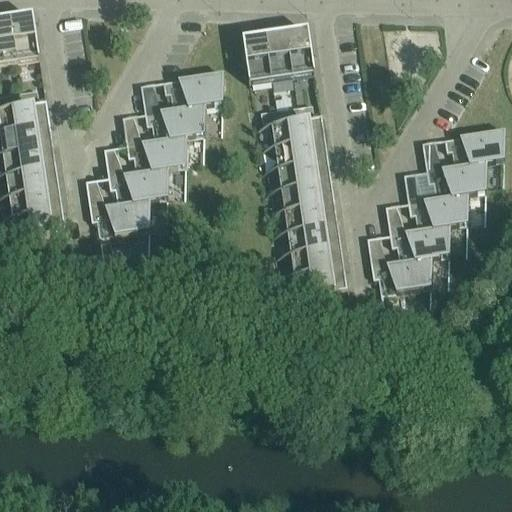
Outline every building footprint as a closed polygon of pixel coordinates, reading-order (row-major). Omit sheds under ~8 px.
[(32,24),(12,27),(18,69),(40,65),(34,21),(32,21),(32,24)] [(0,71),(18,69),(12,27),(0,28),(0,71)] [(307,39),(287,41),(293,83),(316,80),(309,36),(307,36),(307,39)] [(293,83),(287,41),(266,45),(272,86),(293,83)] [(272,86),(266,45),(246,48),(245,45),(243,45),(250,90),(272,86)] [(224,79),(175,87),(164,88),(166,101),(171,100),(173,116),(206,112),(206,113),(222,110),(221,140),(222,140),(224,79)] [(38,96),(23,98),(24,109),(39,106),(38,96)] [(24,109),(23,98),(1,101),(3,112),(24,109)] [(158,109),(145,111),(145,108),(144,108),(145,120),(161,118),(157,106),(158,109)] [(50,132),(47,110),(0,116),(0,137),(0,139),(50,132)] [(313,110),(298,113),(299,123),(315,121),(313,110)] [(204,172),(206,113),(206,112),(173,116),(161,118),(145,120),(147,132),(153,132),(155,148),(187,144),(187,145),(204,142),(203,172),(204,172)] [(299,123),(298,113),(276,116),(278,127),(299,123)] [(278,127),(276,116),(261,118),(263,129),(278,127)] [(325,147),(322,124),(256,134),(256,136),(272,133),(275,154),(325,147)] [(54,153),(50,132),(0,139),(3,161),(54,153)] [(506,137),(452,145),(445,146),(447,158),(452,157),(455,173),(455,174),(487,170),(504,168),(503,197),(504,197),(506,137)] [(125,140),(127,152),(143,150),(139,138),(140,141),(127,143),(127,140),(125,140)] [(186,204),(187,145),(187,144),(155,148),(143,150),(127,152),(129,164),(134,163),(137,180),(169,176),(185,174),(185,203),(186,204)] [(329,168),(325,147),(275,154),(278,175),(329,168)] [(57,175),(54,153),(3,161),(7,182),(57,175)] [(425,166),(427,178),(443,175),(439,163),(438,164),(439,167),(427,169),(426,166),(425,166)] [(332,189),(329,168),(278,175),(282,197),(332,189)] [(107,172),(109,184),(125,181),(121,170),(120,170),(121,173),(109,175),(108,172),(107,172)] [(486,200),(487,170),(455,174),(455,173),(443,175),(427,178),(429,190),(434,189),(436,205),(437,206),(469,201),(469,202),(486,200)] [(60,196),(57,175),(7,182),(10,203),(60,196)] [(168,235),(169,176),(137,180),(125,181),(109,184),(111,196),(116,195),(118,211),(118,212),(151,208),(167,206),(166,235),(168,235)] [(335,211),(332,189),(282,197),(285,218),(335,211)] [(407,198),(409,209),(425,207),(421,195),(420,195),(421,199),(408,200),(408,197),(407,198)] [(63,217),(60,196),(10,203),(13,225),(63,217)] [(90,203),(89,204),(90,215),(106,213),(102,201),(102,202),(103,205),(90,207),(90,203)] [(467,261),(469,202),(469,201),(437,206),(436,205),(425,207),(409,209),(410,222),(416,221),(418,237),(418,238),(451,233),(451,234),(467,232),(466,261),(467,261)] [(149,267),(151,208),(118,212),(118,211),(106,213),(90,215),(92,228),(98,227),(100,245),(149,238),(148,267),(149,267)] [(338,232),(335,211),(285,218),(288,240),(338,232)] [(66,240),(63,217),(13,225),(16,246),(0,248),(0,249),(66,240)] [(388,229),(390,241),(406,239),(402,227),(403,230),(390,232),(390,229),(388,229)] [(341,254),(338,232),(288,240),(291,261),(341,254)] [(449,293),(451,234),(451,233),(418,238),(418,237),(406,239),(390,241),(392,254),(397,253),(400,269),(432,265),(432,266),(449,263),(448,293),(449,293)] [(102,249),(101,249),(104,268),(114,267),(114,266),(111,248),(111,251),(103,252),(102,249)] [(345,275),(341,254),(291,261),(294,282),(345,275)] [(371,261),(370,261),(372,273),(388,271),(384,259),(384,262),(372,264),(371,261)] [(431,324),(432,266),(432,265),(400,269),(388,271),(372,273),(374,285),(379,285),(382,302),(430,295),(429,324),(431,324)] [(348,297),(345,275),(294,282),(279,285),(282,306),(282,307),(348,297)] [(383,307),(382,307),(385,326),(396,324),(396,323),(395,323),(393,305),(392,305),(393,308),(384,310),(383,307)]
